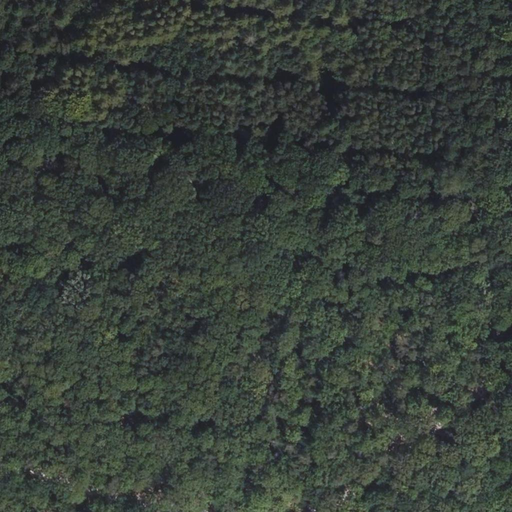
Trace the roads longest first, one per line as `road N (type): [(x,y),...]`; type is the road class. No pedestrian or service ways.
road 1 (track): [(0,165),(511,197)]
road 2 (track): [(511,375),(311,509),(275,511)]
road 3 (track): [(269,511),(128,494),(0,462)]
road 4 (track): [(511,174),(438,136),(421,116),(413,79),(427,0)]
